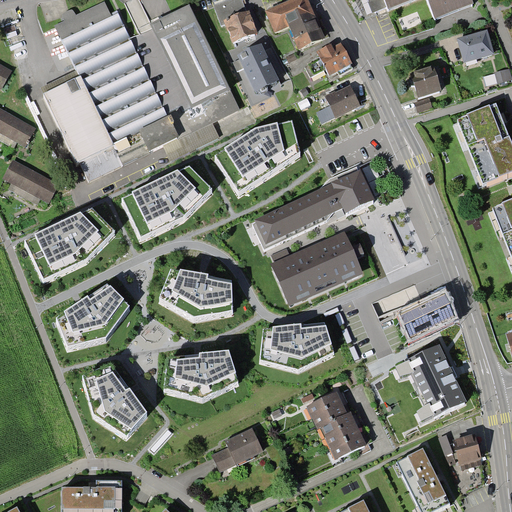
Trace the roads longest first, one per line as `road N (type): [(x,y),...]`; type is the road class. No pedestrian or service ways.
road 1 (secondary): [(332,0),(398,127),(494,391)]
road 2 (unknown): [(32,0),(34,81),(77,176),(99,183),(166,156)]
road 3 (residential): [(0,501),(78,466),(107,463),(153,479),(205,511)]
road 4 (secondary): [(494,391),(510,511)]
